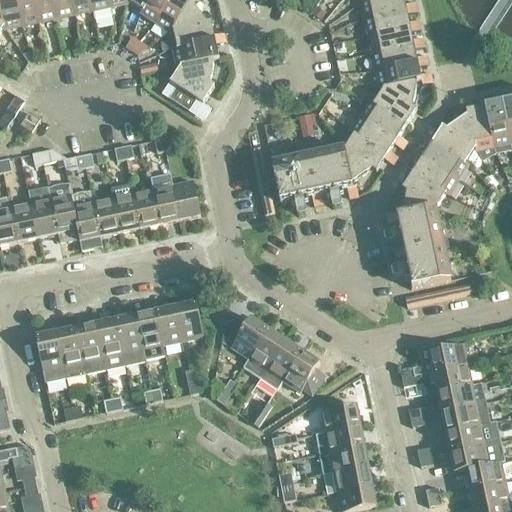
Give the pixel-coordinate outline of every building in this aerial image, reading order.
[(23,31),(16,0),(0,0),(0,8),(5,30),(18,27),(19,32),(23,31)] [(16,0),(23,31),(27,30),(26,25),(40,22),(34,0),(16,0)] [(58,24),(53,0),(34,0),(40,22),(53,20),(54,24),(58,24)] [(53,0),(58,24),(62,23),(61,18),(75,15),(71,0),(53,0)] [(71,0),(75,15),(88,12),(90,17),(94,16),(90,0),(71,0)] [(90,0),(94,16),(98,15),(97,11),(110,8),(108,0),(90,0)] [(127,0),(108,0),(110,8),(111,12),(115,12),(114,7),(128,5),(127,0)] [(140,18),(151,0),(127,0),(128,5),(129,5),(139,11),(137,15),(140,18)] [(151,0),(140,18),(144,20),(147,16),(157,23),(172,0),(151,0)] [(162,26),(173,33),(192,4),(195,0),(198,2),(199,0),(172,0),(157,23),(155,27),(159,30),(162,26)] [(376,0),(365,3),(369,22),(407,13),(408,17),(418,15),(416,6),(406,8),(404,0),(376,0)] [(207,25),(192,4),(173,33),(176,47),(171,48),(172,52),(216,43),(215,38),(212,24),(207,25)] [(369,22),(372,39),(411,30),(412,34),(422,32),(420,23),(410,25),(408,17),(407,13),(369,22)] [(411,30),(372,39),(376,56),(415,48),(416,52),(426,50),(424,41),(414,43),(412,34),(411,30)] [(216,43),(172,52),(173,56),(178,55),(181,68),(214,61),(214,62),(220,61),(216,47),(227,45),(225,36),(215,38),(216,43)] [(126,50),(132,54),(138,46),(131,41),(126,50)] [(138,46),(132,54),(138,58),(146,51),(138,46)] [(376,56),(380,73),(418,65),(419,70),(429,68),(428,59),(417,61),(416,52),(415,48),(376,56)] [(181,68),(181,69),(170,85),(180,91),(172,103),(193,116),(200,104),(204,107),(215,90),(210,86),(214,62),(214,61),(181,68)] [(418,65),(380,73),(384,91),(417,84),(417,85),(422,84),(423,87),(433,85),(431,76),(421,78),(419,70),(418,65)] [(156,67),(140,70),(142,77),(157,73),(156,67)] [(384,91),(374,106),(407,128),(417,112),(413,109),(417,85),(417,84),(384,91)] [(17,99),(9,94),(3,102),(11,107),(17,99)] [(505,94),(496,96),(499,106),(489,108),(485,109),(495,152),(499,151),(498,146),(511,144),(503,105),(507,104),(505,94)] [(481,110),(466,112),(467,118),(469,118),(476,151),(489,148),(490,153),(495,152),(485,109),(489,108),(487,98),(479,100),(481,110)] [(17,99),(11,107),(20,113),(25,105),(17,99)] [(503,105),(511,144),(511,143),(511,103),(507,104),(503,105)] [(400,139),(407,128),(374,106),(364,122),(397,143),(395,147),(403,152),(408,145),(400,139)] [(14,121),(20,113),(11,107),(6,115),(14,121)] [(21,128),(32,136),(41,123),(29,116),(21,128)] [(435,142),(432,146),(470,169),(472,166),(468,163),(476,151),(469,118),(467,118),(447,132),(443,129),(435,142)] [(390,154),(395,147),(397,143),(364,122),(354,137),(387,158),(385,162),(394,167),(399,160),(390,154)] [(423,160),(456,182),(464,170),(468,173),(470,169),(432,146),(435,142),(426,136),(422,143),(431,149),(426,156),(423,160)] [(377,174),(385,162),(387,158),(354,137),(344,152),(351,185),(352,185),(373,171),(377,174)] [(174,152),(171,140),(163,141),(166,154),(174,152)] [(163,141),(155,143),(157,156),(166,154),(163,141)] [(134,161),(132,148),(123,150),(126,163),(134,161)] [(126,163),(123,150),(115,152),(118,164),(126,163)] [(251,153),(253,160),(263,158),(261,151),(251,153)] [(413,175),(450,199),(453,196),(449,193),(456,182),(423,160),(426,156),(417,151),(412,158),(421,164),(413,175)] [(308,159),(317,198),(321,197),(348,191),(350,202),(359,200),(357,189),(353,190),(352,185),(351,185),(344,152),(308,159)] [(44,168),(52,166),(49,154),(41,155),(44,168)] [(41,155),(33,157),(36,170),(44,168),(41,155)] [(95,169),(92,157),(84,158),(86,171),(95,169)] [(86,171),(84,158),(64,163),(66,175),(86,171)] [(253,160),(254,168),(264,166),(263,158),(253,160)] [(323,207),(321,197),(317,198),(308,159),(272,167),(281,206),(299,202),(312,199),(315,209),(323,207)] [(12,175),(9,162),(1,164),(4,177),(12,175)] [(254,168),(256,175),(266,173),(264,166),(254,168)] [(267,180),(266,173),(256,175),(257,182),(267,180)] [(450,199),(413,175),(403,191),(407,194),(403,218),(436,212),(444,200),(448,203),(450,199)] [(269,187),(267,180),(257,182),(259,189),(269,187)] [(173,189),(180,224),(201,219),(194,184),(173,189)] [(49,191),(51,202),(58,237),(60,245),(61,245),(61,243),(68,242),(68,245),(80,243),(78,233),(74,210),(71,198),(69,187),(49,191)] [(111,192),(113,201),(121,236),(140,232),(133,197),(131,187),(111,192)] [(259,189),(261,196),(270,194),(269,187),(259,189)] [(180,224),(173,189),(153,193),(160,228),(180,224)] [(133,197),(140,232),(160,228),(153,193),(133,197)] [(71,198),(74,210),(78,233),(80,243),(80,245),(101,241),(93,206),(91,194),(71,198)] [(261,196),(262,204),(272,202),(270,194),(261,196)] [(0,202),(0,249),(19,245),(11,211),(9,201),(0,202)] [(101,241),(121,236),(113,201),(93,206),(101,241)] [(58,237),(51,202),(31,206),(38,241),(58,237)] [(264,211),(274,209),(272,202),(262,204),(264,211)] [(31,206),(11,211),(19,245),(38,241),(31,206)] [(274,209),(264,211),(265,218),(275,216),(274,209)] [(449,247),(448,245),(448,242),(443,243),(436,212),(403,218),(398,219),(397,216),(386,218),(388,227),(399,225),(404,251),(405,256),(449,247)] [(450,278),(448,265),(445,251),(449,250),(449,247),(405,256),(404,251),(394,254),(396,262),(406,260),(409,273),(413,292),(456,282),(455,277),(450,278)] [(464,289),(466,299),(473,297),(471,287),(464,289)] [(456,290),(458,300),(466,299),(464,289),(456,290)] [(449,292),(451,302),(458,300),(456,290),(449,292)] [(442,293),(444,303),(451,302),(449,292),(442,293)] [(435,295),(437,305),(444,303),(442,293),(435,295)] [(428,296),(430,306),(437,305),(435,295),(428,296)] [(420,298),(422,308),(430,306),(428,296),(420,298)] [(413,300),(415,309),(422,308),(420,298),(413,300)] [(415,309),(413,300),(406,301),(408,311),(415,309)] [(176,310),(183,345),(204,341),(197,306),(176,310)] [(183,345),(176,310),(156,314),(163,349),(183,345)] [(163,349),(156,314),(136,318),(145,362),(165,358),(163,349)] [(145,362),(136,318),(116,323),(126,369),(146,365),(145,362)] [(231,351),(249,362),(268,332),(251,321),(231,351)] [(126,369),(116,323),(96,327),(106,373),(126,369)] [(106,373),(96,327),(77,331),(86,378),(106,373)] [(86,378),(77,331),(57,335),(66,382),(86,378)] [(268,332),(249,362),(243,371),(260,382),(285,343),(268,332)] [(57,335),(36,339),(46,386),(66,382),(57,335)] [(277,393),(283,384),(302,355),(285,343),(260,382),(277,393)] [(468,368),(464,347),(443,352),(442,346),(418,352),(423,369),(413,371),(415,380),(434,375),(468,368)] [(320,366),(302,355),(283,384),(301,396),(303,393),(313,399),(326,379),(316,373),(320,366)] [(434,375),(438,395),(473,388),(468,368),(434,375)] [(401,374),(403,382),(415,380),(413,371),(401,374)] [(188,386),(197,384),(194,372),(185,375),(188,386)] [(415,380),(403,382),(405,391),(417,388),(415,380)] [(223,393),(231,398),(237,387),(230,383),(223,393)] [(197,384),(188,386),(191,398),(200,396),(197,384)] [(483,386),(473,388),(438,395),(442,415),(488,406),(483,386)] [(161,392),(152,394),(155,406),(163,404),(161,392)] [(224,408),(231,398),(223,393),(217,403),(224,408)] [(155,406),(152,394),(144,395),(147,408),(155,406)] [(121,400),(112,402),(115,414),(123,413),(121,400)] [(115,414),(112,402),(104,404),(107,416),(115,414)] [(258,415),(265,420),(272,409),(264,405),(258,415)] [(442,415),(447,435),(481,428),(492,426),(488,406),(442,415)] [(326,436),(361,429),(357,408),(322,415),(326,436)] [(81,409),(72,410),(75,423),(83,421),(81,409)] [(75,423),(72,410),(64,412),(67,425),(75,423)] [(422,411),(410,414),(411,422),(424,420),(422,411)] [(0,424),(9,423),(8,415),(0,416),(0,424)] [(258,415),(251,425),(258,430),(265,420),(258,415)] [(424,420),(411,422),(413,431),(426,428),(424,420)] [(9,423),(0,424),(0,433),(11,431),(9,423)] [(486,448),(481,428),(447,435),(451,455),(486,448)] [(330,456),(365,449),(361,429),(326,436),(330,456)] [(296,437),(284,439),(286,448),(298,445),(296,437)] [(286,448),(284,439),(272,441),(274,450),(286,448)] [(29,448),(16,451),(18,460),(31,457),(29,448)] [(455,476),(467,473),(490,467),(486,448),(451,455),(455,476)] [(334,476),(369,469),(365,449),(330,456),(320,458),(324,478),(334,476)] [(18,460),(16,451),(0,454),(0,476),(2,476),(0,468),(0,465),(9,464),(9,462),(18,460)] [(430,451),(418,454),(420,462),(432,460),(430,451)] [(432,460),(420,462),(421,471),(434,468),(432,460)] [(502,465),(490,467),(467,473),(471,493),(506,485),(502,465)] [(337,496),(373,489),(369,469),(334,476),(337,496)] [(292,475),(279,477),(281,486),(293,484),(292,475)] [(37,489),(35,480),(23,483),(25,491),(37,489)] [(281,486),(282,494),(295,492),(293,484),(281,486)] [(471,493),(475,511),(477,511),(510,505),(506,485),(471,493)] [(37,489),(25,491),(27,500),(39,497),(37,489)] [(337,496),(340,511),(364,511),(377,510),(373,489),(337,496)] [(439,491),(426,494),(428,502),(441,499),(439,491)] [(0,497),(0,511),(9,511),(6,496),(0,497)] [(441,499),(428,502),(430,510),(442,508),(441,499)]
